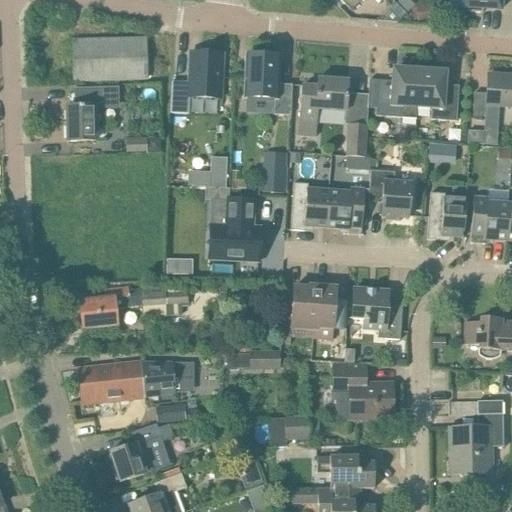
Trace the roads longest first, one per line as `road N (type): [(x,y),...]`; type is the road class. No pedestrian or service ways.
road 1 (residential): [(85,511),(47,396),(15,225)]
road 2 (residential): [(511,48),(221,24)]
road 3 (residential): [(413,511),(420,315),(442,284)]
road 4 (residential): [(15,225),(7,0)]
road 5 (residential): [(442,284),(426,260),(277,254)]
road 6 (residential): [(221,24),(75,0)]
